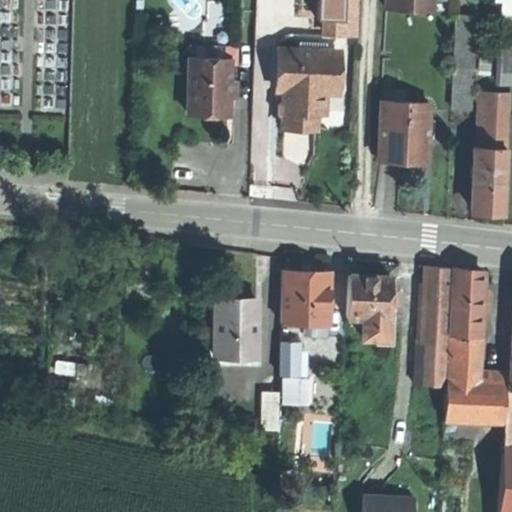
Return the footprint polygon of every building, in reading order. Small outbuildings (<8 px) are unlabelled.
[(359,36),(360,0),(328,0),(327,35),(339,35),(359,36)] [(406,8),(431,9),(431,0),(386,0),(386,7),(406,8)] [(453,68),(474,69),(477,15),(456,14),(453,68)] [(339,35),(327,35),(326,50),(335,50),(338,50),(339,35)] [(190,43),(189,62),(229,63),(236,64),(237,45),(190,43)] [(302,127),(315,128),(316,112),(324,112),(326,93),(327,75),(334,75),(335,50),(326,50),(278,47),(276,88),(283,88),(283,99),(279,102),(278,112),(281,115),(281,126),(302,127)] [(510,82),(511,52),(511,48),(500,48),(497,81),(510,82)] [(327,75),(326,93),(339,93),(341,51),(338,50),(335,50),(334,75),(327,75)] [(229,63),(189,62),(187,112),(206,113),(227,113),(229,63)] [(472,107),(474,69),(453,68),(451,106),(472,107)] [(476,146),(506,147),(509,92),(496,91),(495,93),(479,92),(476,146)] [(431,102),(381,99),(378,157),(400,158),(427,160),(431,102)] [(503,210),(506,147),(476,146),(475,146),(472,208),(487,209),(503,210)] [(427,338),(427,333),(446,334),(450,267),(421,265),(417,338),(427,338)] [(449,333),(481,335),(485,270),(467,269),(453,268),(449,333)] [(325,333),(327,271),(308,270),(282,270),(280,320),(307,321),(307,333),(325,333)] [(348,273),(345,316),(363,317),(362,338),(386,340),(390,276),(370,275),(348,273)] [(214,352),(255,353),(257,296),(237,295),(215,295),(214,352)] [(417,338),(415,387),(443,389),(446,334),(427,333),(427,338),(417,338)] [(478,370),(481,335),(449,333),(445,382),(489,385),(490,371),(478,370)] [(307,351),(297,351),(297,342),(281,342),(280,375),(306,376),(307,351)] [(490,371),(489,385),(506,386),(508,386),(509,372),(490,371)] [(307,378),(282,378),(281,402),(306,403),(307,378)] [(445,382),(443,418),(504,421),(506,386),(489,385),(445,382)] [(504,421),(501,452),(511,452),(511,391),(508,392),(508,386),(506,386),(504,421)] [(263,390),(262,416),(276,416),(277,390),(263,390)] [(276,416),(262,416),(261,424),(275,425),(276,416)] [(511,511),(511,452),(501,452),(496,511),(511,511)] [(359,511),(412,511),(413,496),(384,495),(360,494),(359,511)]
